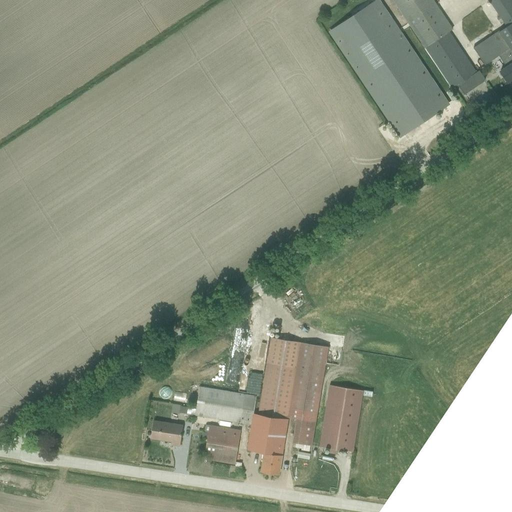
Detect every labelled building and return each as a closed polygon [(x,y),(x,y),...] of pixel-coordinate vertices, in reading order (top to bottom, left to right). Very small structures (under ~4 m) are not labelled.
[(446,103),(376,0),(375,0),(326,33),(396,137),(446,103)] [(393,0),(452,91),(479,73),(431,0),(393,0)] [(502,24),(470,46),(483,65),(498,55),(505,66),(496,73),(505,85),(511,80),(511,61),(510,58),(511,55),(511,8),(506,0),(485,0),(502,24)] [(258,397),(201,388),(197,414),(251,422),(247,448),(258,450),(254,476),(278,479),(287,422),(298,423),(294,446),(348,454),(357,392),(322,386),(327,351),(267,341),(258,397)] [(184,423),(156,418),(152,442),(180,447),(184,423)] [(232,460),(235,434),(207,430),(203,456),(232,460)]
